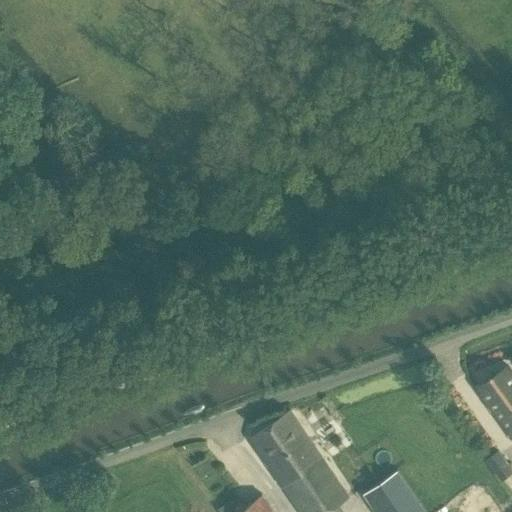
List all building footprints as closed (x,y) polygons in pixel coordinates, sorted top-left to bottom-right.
[(511,369),(507,363),(476,386),(511,434),(511,369)] [(290,409),(251,436),(302,511),(325,511),(349,496),(290,409)] [(509,460),(503,452),(488,462),(494,470),(509,460)] [(378,511),(427,511),(397,468),(364,490),(378,511)] [(275,511),(262,491),(231,511),(275,511)]
